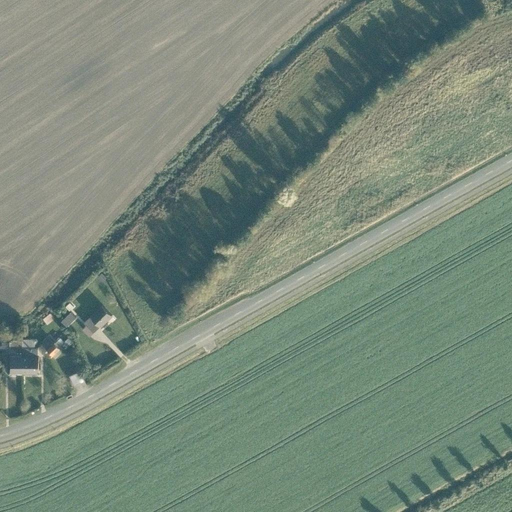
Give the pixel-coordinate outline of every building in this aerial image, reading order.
[(111,317),(98,303),(82,319),(95,333),(111,317)] [(77,317),(69,310),(60,318),(67,326),(77,317)] [(42,344),(52,353),(65,340),(62,337),(57,342),(51,336),(42,344)] [(11,372),(27,372),(28,352),(12,352),(11,372)] [(27,372),(42,373),(43,353),(28,352),(27,372)] [(78,366),(68,371),(75,383),(85,379),(78,366)]
